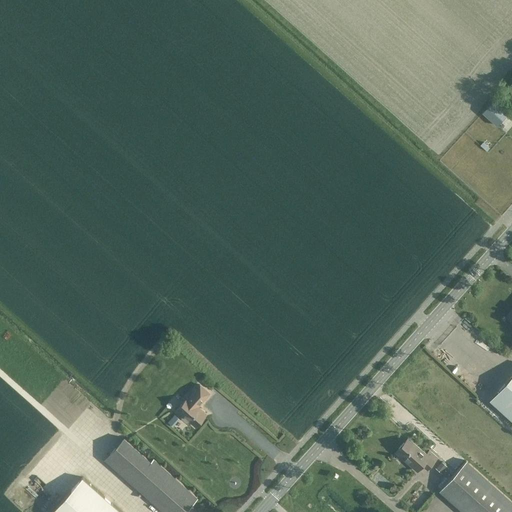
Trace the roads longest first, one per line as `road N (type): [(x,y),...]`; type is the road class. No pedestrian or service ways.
road 1 (tertiary): [(261,511),(511,232)]
road 2 (track): [(0,372),(87,451),(102,480),(139,511)]
